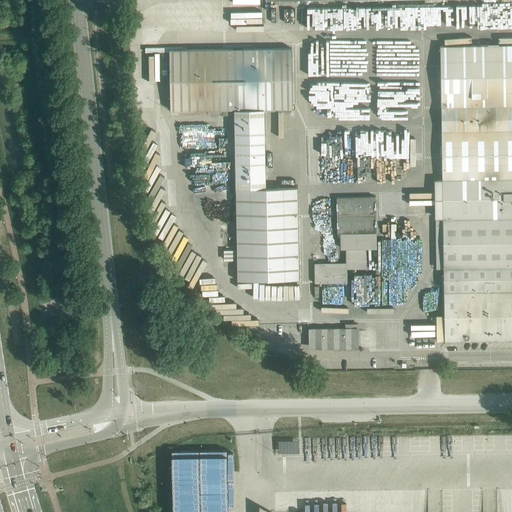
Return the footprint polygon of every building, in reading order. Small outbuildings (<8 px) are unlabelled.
[(511,44),(440,45),(441,106),(476,105),(511,104),(511,44)] [(170,50),(170,110),(235,109),(265,108),(292,108),(292,48),(170,50)] [(511,129),(511,104),(476,105),(476,130),(511,129)] [(236,188),(266,187),(265,108),(235,109),(236,188)] [(511,178),(511,129),(476,130),(442,131),(442,179),(511,178)] [(511,178),(442,179),(435,179),(436,220),(443,219),(511,218),(511,178)] [(238,280),(299,279),(297,187),(266,187),(236,188),(238,280)] [(337,197),(338,233),(377,232),(376,196),(337,197)] [(511,218),(443,219),(436,220),(437,269),(444,268),(444,292),(511,291),(511,218)] [(511,291),(444,292),(444,330),(445,340),(511,339),(511,291)] [(358,347),(358,337),(358,331),(346,332),(346,328),(309,328),(309,345),(333,345),(333,348),(358,347)]
